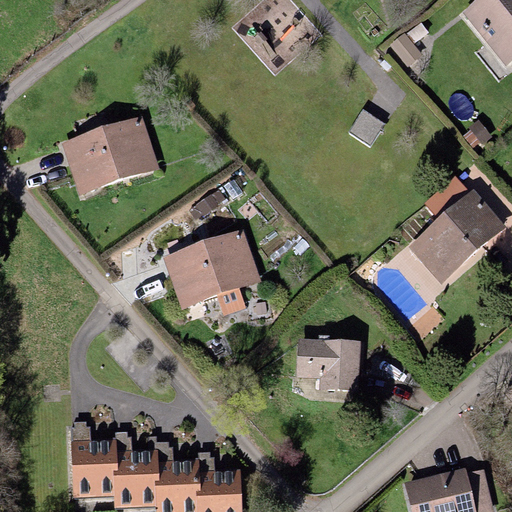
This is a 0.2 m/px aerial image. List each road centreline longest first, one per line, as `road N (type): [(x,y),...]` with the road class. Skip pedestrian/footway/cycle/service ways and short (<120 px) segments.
road 1 (residential): [(0,170),(299,511)]
road 2 (residential): [(511,355),(328,511)]
road 3 (residential): [(135,0),(0,105)]
